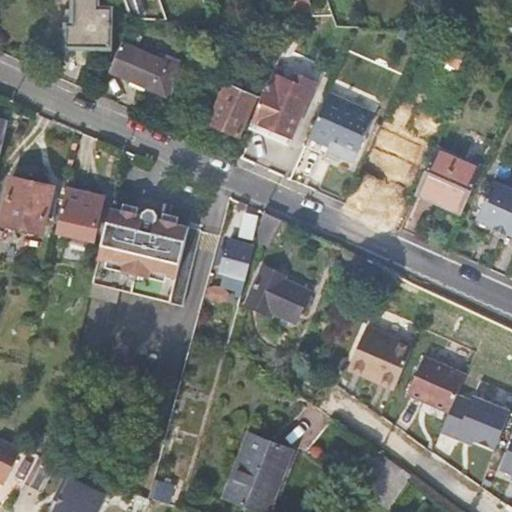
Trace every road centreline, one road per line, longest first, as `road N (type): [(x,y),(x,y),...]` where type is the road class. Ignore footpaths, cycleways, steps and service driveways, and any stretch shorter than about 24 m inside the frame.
road 1 (residential): [(0,84),(511,306)]
road 2 (unknown): [(497,511),(331,402)]
